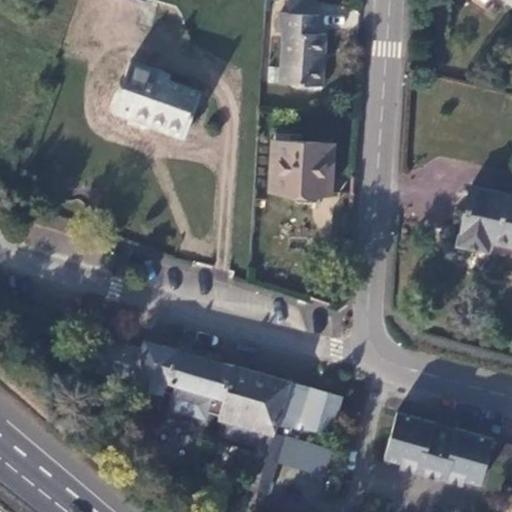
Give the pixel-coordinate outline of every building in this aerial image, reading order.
[(511,1),(510,0),(501,0),(511,8),(511,1)] [(319,14),(279,11),(278,31),(283,32),(279,84),(321,86),(325,33),(318,32),(319,14)] [(168,76),(129,62),(121,84),(119,83),(115,92),(118,93),(112,109),(185,135),(199,94),(166,82),(168,76)] [(286,141),(273,140),(270,192),(328,195),(331,143),(286,141)] [(511,196),(469,187),(457,245),(480,250),(482,239),(511,245),(511,196)] [(232,366),(144,342),(141,350),(106,340),(97,371),(132,381),(131,385),(137,387),(139,391),(153,395),(157,393),(171,397),(167,410),(205,420),(207,413),(217,416),(232,366)] [(342,396),(232,366),(217,416),(217,418),(223,420),(240,425),(236,438),(258,445),(249,478),(270,483),(280,449),(283,438),(299,442),(301,429),(331,434),(342,396)] [(492,438),(397,412),(384,458),(416,467),(415,471),(445,479),(447,475),(479,484),(492,438)] [(240,425),(223,420),(220,433),(236,438),(240,425)] [(266,494),(270,483),(249,478),(246,488),(266,494)]
